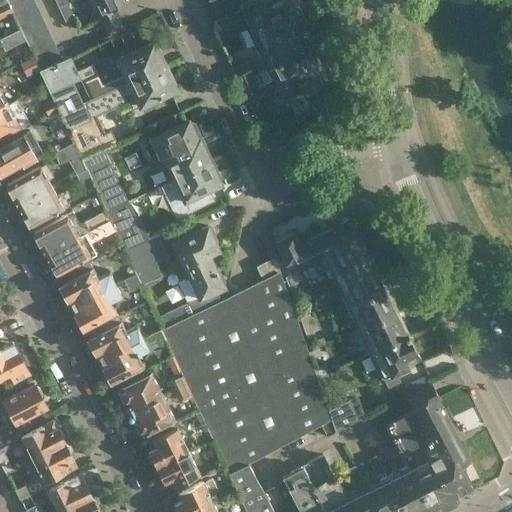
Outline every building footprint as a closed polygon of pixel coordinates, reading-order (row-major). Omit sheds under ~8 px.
[(5,0),(0,3),(0,17),(11,11),(5,0)] [(33,0),(5,0),(11,11),(19,28),(25,40),(38,67),(38,69),(61,59),(33,0)] [(119,18),(116,11),(113,7),(127,0),(90,0),(100,19),(103,25),(104,29),(108,36),(123,28),(119,18)] [(231,0),(217,0),(210,3),(216,15),(235,6),(231,0)] [(259,41),(299,21),(289,0),(275,0),(264,6),(261,0),(257,0),(242,7),(259,41)] [(67,3),(59,7),(65,21),(73,17),(67,3)] [(299,21),(259,41),(265,55),(260,57),(261,58),(254,61),(253,58),(252,59),(258,71),(306,48),(301,38),(302,37),(304,32),(299,21)] [(25,40),(19,28),(0,38),(0,40),(5,50),(25,40)] [(124,83),(164,65),(152,41),(118,58),(125,71),(120,74),(124,83)] [(311,59),(306,48),(265,68),(269,77),(275,74),(284,94),(285,93),(290,95),(292,95),(293,95),(295,94),(296,93),(297,91),(299,86),(298,82),(318,73),(314,66),(318,64),(314,57),(311,59)] [(26,74),(38,67),(31,55),(20,61),(26,74)] [(61,59),(38,69),(47,87),(78,73),(77,72),(69,55),(61,59)] [(238,81),(258,71),(252,59),(232,68),(238,81)] [(90,98),(106,91),(92,64),(77,72),(78,73),(90,98)] [(164,65),(124,83),(127,89),(129,94),(134,92),(141,105),(175,88),(164,65)] [(264,84),(258,71),(238,81),(248,101),(260,96),(256,88),(264,84)] [(90,98),(78,73),(47,87),(52,98),(57,110),(72,142),(81,160),(82,160),(104,149),(118,143),(111,129),(105,132),(96,114),(123,102),(125,95),(124,91),(127,89),(124,83),(106,91),(90,98)] [(57,110),(52,98),(42,103),(48,115),(57,110)] [(0,136),(18,126),(6,105),(0,108),(0,136)] [(197,139),(188,120),(151,137),(149,139),(148,140),(148,141),(148,143),(147,144),(147,146),(148,149),(149,150),(149,152),(150,153),(152,155),(154,156),(155,157),(158,157),(159,158),(163,166),(169,179),(209,160),(198,138),(197,139)] [(24,165),(36,158),(44,154),(38,144),(30,130),(0,146),(0,172),(1,174),(23,162),(24,165)] [(75,172),(85,166),(82,160),(81,160),(72,142),(55,152),(55,153),(59,163),(69,160),(75,172)] [(106,209),(127,199),(104,149),(82,160),(85,166),(86,168),(87,168),(90,175),(106,209)] [(209,160),(169,179),(175,194),(177,193),(181,201),(220,183),(209,160)] [(17,204),(52,185),(47,177),(52,174),(45,162),(6,184),(8,186),(7,190),(9,195),(13,196),(17,204)] [(85,166),(75,172),(80,181),(90,175),(87,168),(86,168),(85,166)] [(57,193),(52,185),(17,204),(24,215),(23,219),(25,223),(29,224),(29,225),(69,203),(62,190),(57,193)] [(167,231),(160,216),(148,190),(127,199),(106,209),(125,251),(157,235),(167,231)] [(33,232),(35,235),(33,236),(38,244),(39,243),(45,253),(79,234),(75,227),(80,224),(72,210),(33,232)] [(90,231),(94,228),(109,220),(104,211),(85,222),(90,231)] [(115,231),(109,220),(94,228),(100,240),(115,231)] [(327,257),(359,242),(351,226),(344,230),(340,221),(298,241),(293,232),(277,239),(288,263),(322,246),(327,257)] [(208,252),(209,253),(217,248),(206,225),(173,241),(180,256),(176,257),(179,265),(208,252)] [(96,253),(84,232),(80,235),(79,234),(45,253),(51,263),(49,264),(54,273),(55,272),(57,275),(96,253)] [(141,285),(164,274),(157,259),(166,255),(157,235),(125,251),(141,285)] [(359,242),(327,257),(323,259),(328,269),(332,267),(338,280),(370,265),(359,242)] [(185,278),(177,282),(187,303),(193,315),(218,302),(216,298),(218,297),(214,290),(224,285),(209,253),(208,252),(179,265),(185,278)] [(98,277),(94,270),(105,264),(100,256),(71,271),(74,277),(60,284),(71,306),(114,284),(108,272),(98,277)] [(193,315),(187,303),(155,318),(160,328),(165,338),(172,355),(180,370),(181,374),(186,384),(191,396),(198,410),(204,423),(224,466),(227,472),(229,472),(248,462),(320,422),(330,416),(328,409),(320,388),(316,377),(313,368),(279,271),(274,256),(256,266),(262,280),(218,302),(193,315)] [(370,265),(338,280),(345,294),(341,295),(346,305),(381,288),(370,265)] [(289,285),(302,279),(297,270),(285,276),(289,285)] [(104,322),(117,315),(110,300),(119,295),(114,284),(71,306),(82,327),(102,317),(104,322)] [(392,311),(381,288),(346,305),(351,316),(355,314),(361,327),(392,311)] [(303,326),(317,319),(312,310),(300,317),(303,326)] [(392,311),(361,327),(367,341),(363,343),(368,352),(372,351),(404,335),(392,311)] [(117,315),(104,322),(105,322),(88,331),(90,334),(87,336),(99,358),(141,336),(135,325),(125,330),(117,315)] [(317,319),(303,326),(306,335),(321,328),(317,319)] [(165,338),(160,328),(150,333),(155,343),(165,338)] [(388,385),(401,379),(397,371),(405,367),(404,364),(419,357),(408,333),(404,335),(372,351),(388,385)] [(141,336),(99,358),(110,381),(143,364),(137,353),(147,348),(141,336)] [(13,379),(28,371),(12,340),(0,346),(0,376),(9,372),(13,379)] [(180,370),(172,355),(166,358),(174,373),(180,370)] [(316,377),(327,373),(330,371),(325,362),(313,368),(316,377)] [(120,386),(121,389),(118,391),(123,402),(127,401),(131,410),(163,395),(151,371),(120,386)] [(327,373),(316,377),(320,388),(331,383),(327,373)] [(175,390),(186,384),(181,374),(170,380),(175,390)] [(0,441),(7,438),(32,425),(28,417),(46,407),(34,383),(3,399),(14,420),(0,427),(0,441)] [(409,467),(432,511),(454,500),(452,497),(471,487),(461,466),(468,462),(435,400),(439,398),(434,390),(431,383),(408,395),(411,402),(415,408),(385,424),(405,463),(408,468),(409,467)] [(186,384),(175,390),(180,401),(191,396),(186,384)] [(173,418),(163,395),(131,410),(136,420),(133,421),(138,432),(141,431),(142,433),(173,418)] [(352,396),(328,409),(330,416),(331,416),(335,430),(361,416),(352,396)] [(192,413),(198,427),(204,423),(198,410),(192,413)] [(330,416),(320,422),(327,435),(335,430),(331,416),(330,416)] [(32,457),(63,442),(52,419),(21,435),(32,457)] [(156,466),(188,450),(176,426),(152,438),(155,445),(148,449),(150,453),(149,456),(151,462),(154,463),(156,466)] [(0,441),(0,464),(4,473),(13,469),(4,452),(11,448),(7,438),(0,441)] [(74,464),(63,442),(32,457),(43,480),(74,464)] [(156,466),(157,468),(156,472),(158,477),(162,478),(164,482),(172,478),(175,485),(200,474),(188,450),(156,466)] [(326,511),(351,511),(322,454),(303,465),(326,511)] [(379,511),(367,489),(348,499),(337,478),(336,479),(323,454),(322,454),(351,511),(379,511)] [(274,511),(275,511),(264,492),(248,462),(229,472),(246,511),(274,511)] [(408,468),(405,463),(397,468),(398,470),(395,471),(394,469),(386,473),(405,511),(431,511),(432,511),(409,467),(408,468)] [(326,511),(303,465),(282,476),(300,511),(326,511)] [(228,473),(227,472),(224,466),(214,471),(212,472),(216,479),(228,473)] [(378,478),(369,469),(360,474),(362,478),(366,486),(367,489),(379,511),(405,511),(386,473),(378,478)] [(58,511),(60,511),(91,497),(80,473),(47,489),(58,511)] [(217,489),(212,477),(204,482),(203,480),(178,492),(182,499),(174,503),(176,507),(175,510),(175,511),(196,511),(214,503),(209,493),(217,489)] [(366,486),(362,478),(346,487),(349,494),(366,486)] [(20,498),(31,492),(28,484),(16,490),(20,498)] [(264,492),(275,511),(286,507),(276,487),(264,492)] [(98,511),(91,497),(60,511),(98,511)] [(222,511),(218,511),(214,503),(196,511),(228,511),(227,510),(222,511)]
